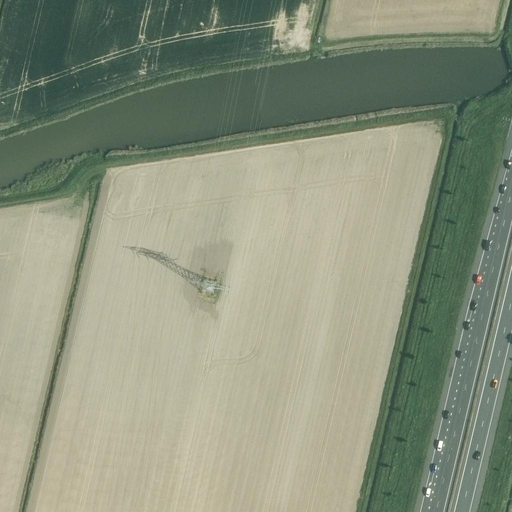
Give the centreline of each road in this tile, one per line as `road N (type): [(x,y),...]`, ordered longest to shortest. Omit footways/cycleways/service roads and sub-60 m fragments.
road 1 (track): [(0,125),(193,64),(358,39),(511,36)]
road 2 (track): [(472,121),(425,116),(95,167),(63,194),(0,206)]
road 3 (track): [(376,511),(466,132),(511,91)]
road 4 (track): [(30,511),(111,165)]
road 5 (track): [(91,169),(16,511)]
road 6 (motorway): [(511,187),(435,511)]
road 7 (motorway): [(461,511),(511,298)]
road 8 (track): [(511,391),(483,511)]
